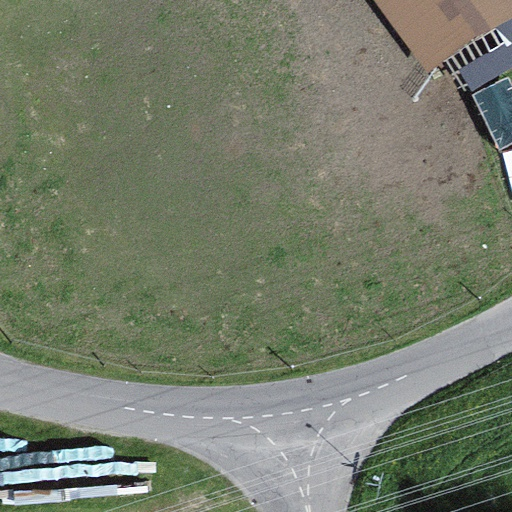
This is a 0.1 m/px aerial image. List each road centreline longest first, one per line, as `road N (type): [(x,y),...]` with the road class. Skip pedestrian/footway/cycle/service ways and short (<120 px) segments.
road 1 (tertiary): [(288,425),(144,417),(0,386)]
road 2 (tertiary): [(511,329),(422,379),(288,425)]
